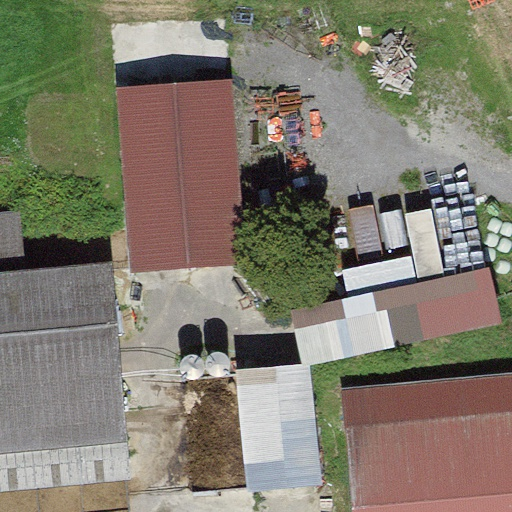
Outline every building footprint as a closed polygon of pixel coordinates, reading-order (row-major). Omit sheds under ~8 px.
[(124,84),(134,271),(250,265),(240,78),(124,84)] [(297,306),(309,364),(509,324),(497,266),(297,306)] [(0,495),(133,481),(111,269),(0,277),(0,495)] [(320,363),(244,367),(251,489),(326,485),(320,363)] [(511,511),(511,421),(349,435),(353,511),(511,511)]
